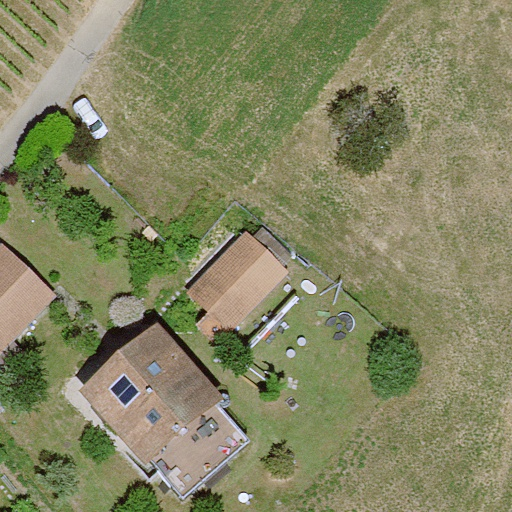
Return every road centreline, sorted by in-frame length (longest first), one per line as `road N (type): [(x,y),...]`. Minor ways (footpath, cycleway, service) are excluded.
road 1 (motorway): [(0,217),(334,0)]
road 2 (residential): [(122,0),(0,145)]
